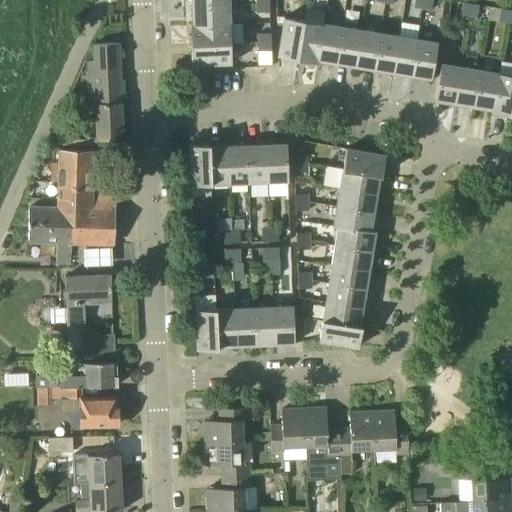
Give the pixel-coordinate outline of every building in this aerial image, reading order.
[(423,8),(424,0),(415,0),(414,7),(423,8)] [(431,10),(432,0),(424,0),(423,8),(431,10)] [(468,28),(473,4),(463,2),(460,15),(469,17),(467,27),(468,28)] [(270,12),(269,3),(257,4),(257,12),(270,12)] [(473,4),(468,28),(477,29),(480,18),(477,18),(479,5),(473,4)] [(191,25),(230,24),(229,5),(192,6),(193,24),(190,24),(191,25)] [(321,20),(323,8),(305,5),(303,16),(321,20)] [(507,24),(509,9),(490,5),(488,20),(507,24)] [(297,59),(304,20),(284,17),(278,56),(297,59)] [(316,62),(323,23),(304,20),(297,59),(316,62)] [(336,63),(342,26),(323,23),(316,62),(318,62),(318,60),(336,63)] [(191,45),(231,43),(230,24),(191,25),(191,45)] [(355,66),(361,29),(342,26),(336,63),(355,66)] [(374,69),(380,33),(361,29),(355,66),(374,69)] [(258,42),(271,41),(271,33),(258,33),(258,42)] [(393,72),(399,36),(380,33),(374,69),(393,72)] [(412,76),(418,39),(399,36),(393,72),(412,76)] [(418,39),(412,76),(432,79),(438,42),(418,39)] [(258,50),(271,50),(271,41),(258,42),(258,50)] [(95,105),(96,139),(123,138),(119,43),(94,43),(94,61),(88,61),(90,105),(95,105)] [(231,43),(191,45),(192,65),(232,63),(231,43)] [(511,62),(502,60),(500,70),(511,72),(511,62)] [(454,103),(460,67),(441,63),(435,100),(454,103)] [(473,106),(479,70),(460,67),(454,103),(473,106)] [(492,112),(498,73),(479,70),(473,106),(491,109),(491,112),(492,112)] [(511,115),(511,109),(511,75),(498,73),(492,112),(511,115)] [(190,185),(210,184),(209,144),(189,145),(190,185)] [(230,183),(228,146),(210,147),(210,144),(209,144),(210,184),(230,183)] [(249,182),(268,182),(267,144),(247,145),(249,182)] [(267,144),(268,182),(288,181),(287,144),(267,144)] [(230,183),(249,182),(247,145),(228,146),(230,183)] [(382,174),(385,155),(346,148),(343,168),(382,174)] [(92,186),(93,149),(60,149),(59,162),(59,181),(59,189),(73,189),(73,188),(79,188),(79,189),(92,189),(92,186)] [(293,163),(307,162),(306,154),(293,155),(293,163)] [(294,172),(307,171),(307,162),(293,163),(294,172)] [(382,176),(382,174),(343,168),(340,187),(376,193),(379,176),(382,176)] [(373,212),(376,193),(340,187),(336,206),(373,212)] [(79,189),(79,188),(73,188),(73,189),(59,189),(58,207),(116,208),(116,200),(92,199),(92,189),(79,189)] [(295,202),(308,201),(308,193),(295,194),(295,202)] [(295,211),(308,210),(308,201),(295,202),(295,211)] [(370,230),(373,212),(336,206),(333,225),(375,232),(375,231),(370,230)] [(55,236),(55,207),(29,207),(28,241),(57,242),(56,263),(71,264),(71,242),(68,242),(68,236),(55,236)] [(116,208),(58,207),(55,207),(55,236),(68,236),(68,242),(71,242),(115,243),(116,208)] [(240,242),(240,229),(244,229),(243,219),(232,220),(233,229),(232,229),(232,242),(240,242)] [(372,251),(375,232),(333,225),(333,226),(338,227),(335,245),(372,251)] [(262,241),(271,241),(270,228),(261,228),(262,241)] [(271,241),(279,241),(278,228),(270,228),(271,241)] [(224,243),(232,242),(232,229),(223,230),(224,243)] [(296,241),(310,241),(309,232),(296,233),(296,241)] [(193,247),(205,247),(205,238),(193,238),(193,247)] [(297,249),(310,249),(310,241),(296,241),(297,249)] [(80,263),(110,263),(109,245),(80,246),(80,263)] [(369,270),(372,251),(335,245),(332,264),(369,270)] [(193,247),(193,256),(206,255),(205,247),(193,247)] [(262,261),(271,261),(271,247),(262,247),(262,261)] [(279,261),(279,249),(279,247),(271,247),(271,261),(279,261)] [(224,263),(232,263),(232,250),(224,250),(224,263)] [(232,263),(241,263),(241,250),(232,250),(232,263)] [(366,289),(369,270),(332,264),(329,283),(366,289)] [(298,280),(311,280),(311,271),(298,272),(298,280)] [(85,328),(84,302),(111,301),(110,274),(65,275),(67,329),(85,328)] [(298,288),(311,288),(311,280),(298,280),(298,288)] [(362,308),(366,289),(329,283),(326,302),(362,308)] [(214,304),(214,293),(194,293),(194,305),(214,304)] [(360,325),(362,308),(326,302),(323,321),(362,327),(362,326),(360,325)] [(293,317),(302,317),(301,305),(292,306),(293,317)] [(260,344),(281,343),(280,306),(259,307),(260,344)] [(294,331),(293,317),(292,306),(280,306),(281,343),(295,343),(294,331)] [(239,345),(260,344),(259,307),(238,308),(239,345)] [(218,346),(239,345),(238,308),(217,309),(218,346)] [(218,346),(217,309),(195,310),(197,349),(218,348),(218,346)] [(293,317),(294,331),(302,330),(302,317),(293,317)] [(358,347),(362,327),(323,321),(319,340),(358,347)] [(113,354),(113,339),(85,340),(85,354),(113,354)] [(59,388),(81,387),(116,386),(116,376),(115,361),(76,363),(77,375),(49,376),(49,378),(36,379),(36,388),(59,388)] [(119,410),(117,409),(117,406),(115,406),(114,398),(81,399),(81,387),(59,388),(36,388),(37,405),(52,405),(52,399),(61,398),(61,413),(82,412),(83,426),(118,425),(118,421),(121,419),(121,418),(121,413),(120,412),(119,410)] [(205,443),(242,441),(241,419),(247,419),(246,407),(219,408),(219,420),(204,420),(205,443)] [(340,474),(339,428),(327,428),(326,407),(304,408),(305,445),(306,445),(307,466),(327,465),(327,474),(340,474)] [(283,446),(305,445),(304,408),(281,409),(282,424),(270,425),(271,452),(283,451),(283,446)] [(408,453),(407,425),(395,426),(394,410),(372,411),(373,448),(374,448),(374,463),(396,462),(396,453),(408,453)] [(351,449),(373,448),(372,411),(350,412),(350,428),(339,428),(340,474),(352,473),(351,455),(352,455),(351,449)] [(48,437),(49,452),(73,451),(72,437),(48,437)] [(222,476),(249,475),(248,463),(243,463),(242,441),(205,443),(206,465),(221,464),(222,476)] [(89,484),(120,483),(119,453),(73,455),(73,468),(88,467),(89,484)] [(473,501),(510,499),(509,477),(490,478),(489,466),(462,467),(463,479),(472,479),(473,501)] [(208,511),(245,509),(244,487),(249,487),(249,475),(222,476),(222,488),(207,488),(208,511)] [(120,483),(89,484),(90,500),(75,501),(75,511),(93,511),(122,511),(120,483)] [(510,511),(510,499),(473,501),(455,502),(455,511),(510,511)]
